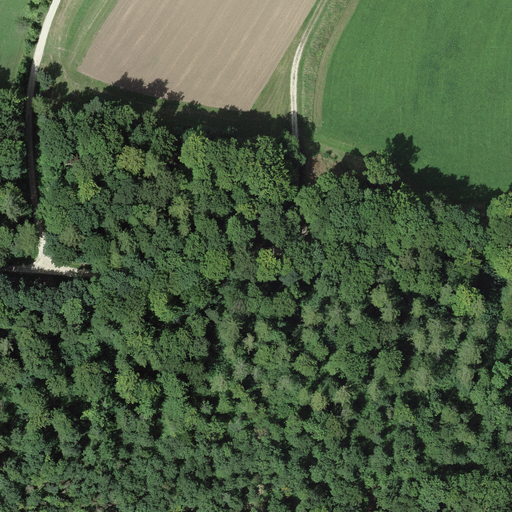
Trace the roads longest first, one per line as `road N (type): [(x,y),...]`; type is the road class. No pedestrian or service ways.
road 1 (track): [(54,0),(25,101),(28,188),(51,270)]
road 2 (track): [(307,251),(292,176),(291,107),(293,76),(323,0)]
road 3 (track): [(51,270),(87,275),(307,251)]
road 4 (track): [(307,251),(511,246)]
